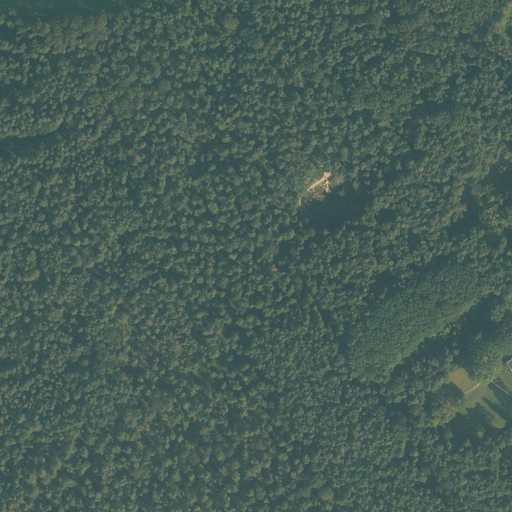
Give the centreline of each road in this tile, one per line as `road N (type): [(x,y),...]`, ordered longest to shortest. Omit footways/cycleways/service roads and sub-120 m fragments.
road 1 (track): [(0,339),(96,279),(136,300),(189,271)]
road 2 (track): [(394,0),(449,30),(478,64),(472,82),(410,118)]
road 3 (track): [(279,245),(300,223),(302,196),(326,171),(269,97)]
road 4 (track): [(269,97),(245,71),(283,40),(209,0)]
